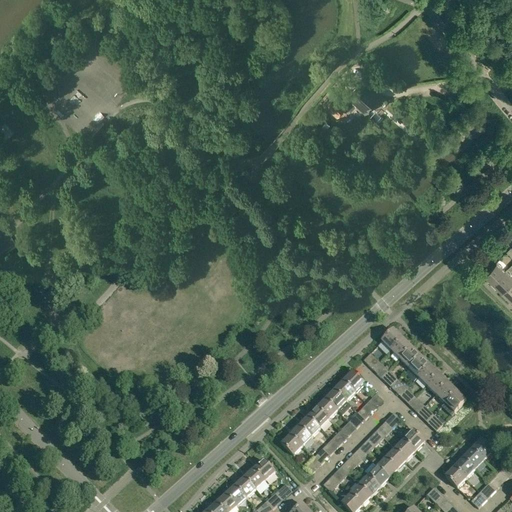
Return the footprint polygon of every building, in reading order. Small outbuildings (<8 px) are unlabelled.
[(381,96),(362,79),(342,102),(333,94),(323,105),(336,117),(337,117),(342,122),(348,116),(342,111),(345,107),(349,111),(354,106),(364,115),(381,96)] [(484,275),(494,284),(505,272),(496,263),(484,275)] [(511,282),(511,278),(505,272),(494,284),(502,292),(511,282)] [(511,282),(502,292),(511,301),(511,300),(511,282)] [(382,344),(391,353),(403,340),(394,331),(382,344)] [(391,353),(400,362),(412,349),(403,340),(391,353)] [(400,362),(409,371),(421,358),(412,349),(400,362)] [(371,355),(364,363),(367,366),(374,359),(371,355)] [(430,367),(421,358),(409,371),(418,379),(430,367)] [(373,371),(376,375),(383,368),(380,364),(373,371)] [(439,376),(430,367),(418,379),(427,388),(439,376)] [(382,380),(386,384),(392,376),(389,373),(382,380)] [(356,395),(365,386),(352,374),(343,383),(356,395)] [(427,388),(436,397),(448,385),(439,376),(427,388)] [(391,389),(394,393),(401,385),(398,382),(391,389)] [(343,383),(334,392),(347,404),(356,395),(343,383)] [(436,397),(445,405),(457,393),(448,385),(436,397)] [(407,391),(400,398),(403,401),(410,394),(407,391)] [(334,392),(326,401),(338,413),(347,404),(334,392)] [(466,402),(457,393),(445,405),(454,415),(466,402)] [(409,407),(413,410),(419,403),(416,399),(409,407)] [(329,422),(338,413),(326,401),(317,410),(329,422)] [(374,413),(377,409),(370,402),(367,406),(374,413)] [(418,415),(421,419),(428,412),(425,408),(418,415)] [(329,422),(317,410),(308,419),(320,431),(329,422)] [(365,422),(369,418),(361,411),(358,415),(365,422)] [(394,415),(391,419),(398,426),(401,422),(394,415)] [(434,417),(427,424),(430,428),(437,421),(434,417)] [(308,419),(299,428),(311,440),(320,431),(308,419)] [(356,431),(360,427),(353,420),(349,424),(356,431)] [(385,424),(382,428),(389,435),(392,431),(385,424)] [(290,437),(303,449),(311,440),(299,428),(290,437)] [(340,433),(347,440),(351,436),(344,429),(340,433)] [(383,440),(377,433),(373,437),(380,443),(383,440)] [(404,442),(416,454),(425,445),(413,433),(404,442)] [(294,458),(303,449),(290,437),(281,446),(294,458)] [(339,449),(342,445),(335,438),(331,442),(339,449)] [(368,442),(364,445),(371,452),(375,449),(368,442)] [(404,442),(395,451),(407,463),(416,454),(404,442)] [(472,451),(484,463),(493,454),(481,442),(472,451)] [(323,451),(330,458),(333,454),(326,447),(323,451)] [(359,451),(355,454),(362,462),(366,458),(359,451)] [(398,472),(407,463),(395,451),(386,460),(398,472)] [(475,472),(484,463),(472,451),(463,460),(475,472)] [(314,460),(321,467),(324,463),(317,456),(314,460)] [(350,460),(347,463),(354,470),(357,467),(350,460)] [(386,460),(377,469),(389,481),(398,472),(386,460)] [(463,460),(454,469),(466,481),(475,472),(463,460)] [(254,471),(265,483),(275,475),(264,462),(254,471)] [(305,469),(312,476),(316,472),(309,465),(305,469)] [(341,469),(338,472),(345,479),(348,476),(341,469)] [(380,490),(389,481),(377,469),(368,478),(380,490)] [(454,469),(445,479),(457,490),(466,481),(454,469)] [(265,483),(254,471),(245,479),(256,492),(265,483)] [(505,483),(508,480),(501,473),(498,476),(505,483)] [(339,485),(332,478),(329,482),(336,489),(339,485)] [(360,487),(371,499),(380,490),(368,478),(360,487)] [(235,488),(247,500),(256,492),(245,479),(235,488)] [(496,492),(499,489),(492,482),(489,485),(496,492)] [(371,499),(360,487),(351,496),(363,508),(371,499)] [(247,500),(235,488),(226,496),(237,509),(247,500)] [(487,501),(491,498),(483,491),(480,494),(487,501)] [(282,503),(286,499),(279,492),(276,495),(282,503)] [(233,511),(237,509),(226,496),(217,505),(223,511),(233,511)] [(358,511),(363,508),(351,496),(342,505),(348,511),(358,511)] [(443,499),(440,496),(433,503),(436,506),(443,499)] [(273,511),(277,508),(270,500),(266,504),(273,511)] [(478,510),(482,507),(475,500),(471,503),(478,510)]
